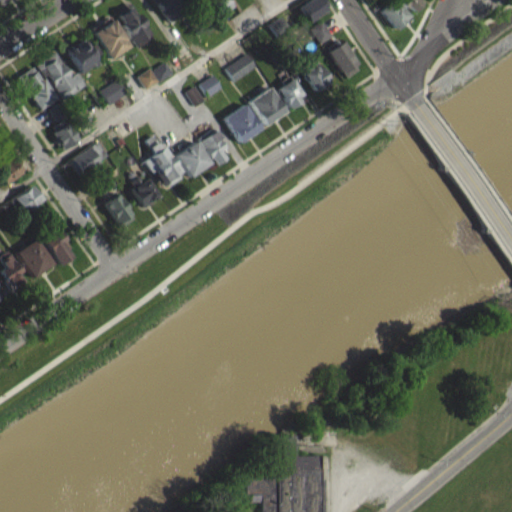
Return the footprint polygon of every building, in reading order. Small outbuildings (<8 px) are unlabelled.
[(0,0),(0,11),(0,12),(16,2),(14,0),(0,0)] [(152,0),(154,2),(155,2),(168,21),(184,11),(176,0),(152,0)] [(233,0),(232,1),(235,5),(224,13),(220,8),(219,9),(213,0),(233,0)] [(307,0),(298,6),(308,21),(325,9),(324,7),(328,4),(325,0),(307,0)] [(388,0),(378,10),(395,27),(409,14),(396,0),(394,2),(392,0),(388,0)] [(396,0),(405,6),(407,4),(414,9),(420,1),(420,0),(396,0)] [(128,2),(136,14),(137,14),(150,32),(149,32),(151,35),(136,46),(122,25),(125,23),(116,11),(128,2)] [(91,28),(93,31),(92,32),(110,58),(130,44),(112,19),(111,19),(109,16),(91,28)] [(269,24),(276,34),(288,26),(281,16),(269,24)] [(310,28),(320,42),(332,34),(322,19),(310,28)] [(319,50),(331,42),(321,27),(309,35),(319,50)] [(94,55),(98,52),(92,44),(88,47),(82,39),(75,44),(73,42),(64,48),(81,72),(94,63),(96,66),(100,63),(94,55)] [(326,50),(341,73),(344,73),(347,77),(359,68),(356,64),(356,60),(352,54),(354,53),(350,47),(348,48),(342,39),(326,50)] [(36,64),(48,81),(50,79),(64,98),(85,84),(76,71),(71,75),(54,51),(36,64)] [(225,67),(234,80),(255,65),(246,53),(225,67)] [(316,57),(300,67),(305,74),(305,76),(307,79),(309,80),(316,90),(323,85),(324,86),(332,81),(316,57)] [(152,69),(159,80),(173,72),(166,61),(152,69)] [(33,65),(42,78),(44,77),(58,97),(41,108),(34,98),(32,98),(27,89),(29,87),(20,74),(33,65)] [(137,75),(145,88),(157,80),(149,67),(137,75)] [(213,74),(221,87),(207,96),(198,83),(213,74)] [(277,87),(290,107),(298,101),(300,103),(307,98),(291,74),(282,80),(284,82),(277,87)] [(100,89),(110,104),(127,92),(117,78),(100,89)] [(221,95),(214,82),(199,89),(206,102),(221,95)] [(186,91),(195,104),(204,98),(194,85),(186,91)] [(249,100),(266,124),(286,110),(270,86),(249,100)] [(193,113),(203,108),(196,93),(186,97),(193,113)] [(49,109),(58,121),(69,113),(60,101),(49,109)] [(224,117),(240,141),(261,127),(245,103),(224,117)] [(49,116),(57,129),(67,122),(58,110),(49,116)] [(52,126),(56,131),(54,132),(64,147),(79,137),(69,121),(67,122),(64,118),(52,126)] [(199,137),(201,140),(200,140),(212,157),(214,156),(219,163),(228,157),(223,150),(227,147),(222,139),(224,138),(217,128),(216,129),(215,126),(199,137)] [(145,160),(153,172),(158,168),(160,171),(156,174),(163,184),(167,181),(169,184),(181,177),(181,172),(183,170),(166,145),(163,147),(154,134),(145,140),(154,153),(150,155),(151,157),(145,160)] [(99,140),(109,154),(80,174),(78,171),(75,170),(69,162),(73,159),(72,158),(99,140)] [(176,154),(190,176),(211,162),(196,140),(176,154)] [(0,174),(6,183),(23,172),(23,171),(26,169),(19,158),(16,161),(14,158),(0,167),(0,174)] [(109,172),(118,184),(105,193),(96,181),(109,172)] [(148,177),(160,194),(144,206),(131,190),(137,186),(133,181),(140,175),(144,180),(148,177)] [(117,193),(110,181),(95,190),(102,202),(117,193)] [(16,197),(27,212),(46,198),(41,191),(40,191),(34,183),(16,197)] [(117,190),(132,210),(132,214),(135,217),(123,226),(106,202),(112,198),(110,195),(117,190)] [(45,239),(44,240),(60,263),(73,255),(69,249),(72,245),(59,226),(56,228),(54,225),(41,233),(45,239)] [(16,251),(33,276),(54,262),(37,237),(16,251)] [(0,253),(8,249),(11,253),(12,252),(23,269),(19,271),(25,280),(12,288),(0,269),(5,266),(0,258),(0,253)] [(242,485),(242,501),(257,501),(257,511),(321,511),(319,460),(292,462),(291,440),(280,445),(281,477),(270,485),(242,485)]
